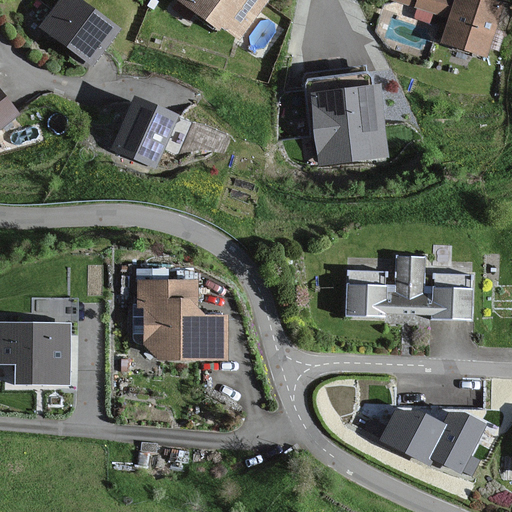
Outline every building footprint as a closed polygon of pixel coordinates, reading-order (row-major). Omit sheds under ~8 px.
[(119,31),(80,0),(62,0),(42,26),(92,65),(119,31)] [(267,1),(266,0),(175,0),(234,44),(267,1)] [(412,0),(391,0),(391,3),(410,8),(412,0)] [(447,0),(417,0),(414,8),(418,9),(415,18),(426,22),(429,16),(440,20),(447,0)] [(501,6),(482,0),(452,0),(440,40),(485,54),(501,6)] [(371,73),(301,85),(316,169),(386,157),(371,73)] [(0,125),(18,110),(0,89),(0,125)] [(173,118),(126,103),(109,154),(156,169),(173,118)] [(423,259),(397,258),(396,287),(345,286),(345,319),(382,320),(382,314),(432,315),(432,321),(470,322),(471,289),(423,288),(423,259)] [(193,285),(134,286),(135,308),(143,308),(145,362),(221,360),(220,320),(194,321),(193,285)] [(70,331),(0,328),(0,365),(13,366),(12,386),(67,388),(70,331)] [(425,461),(428,455),(445,425),(416,411),(397,411),(383,439),(425,461)] [(465,413),(451,414),(445,425),(428,455),(461,472),(486,425),(465,413)]
